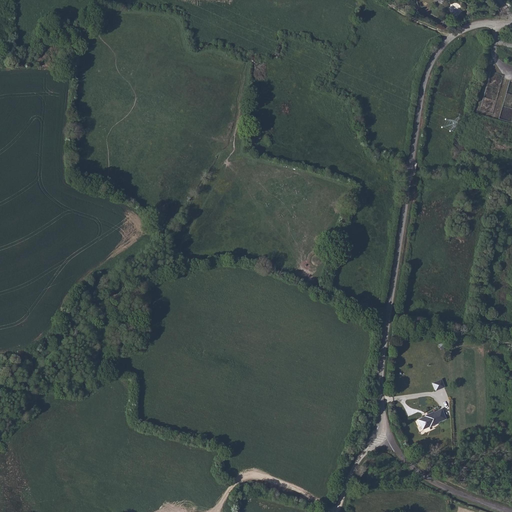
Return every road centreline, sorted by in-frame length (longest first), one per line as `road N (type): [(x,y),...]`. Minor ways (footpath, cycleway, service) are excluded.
road 1 (unclassified): [(511,25),(482,25),(449,38),(421,90),(379,389),(384,421)]
road 2 (unclassified): [(393,443),(432,482),(510,511)]
